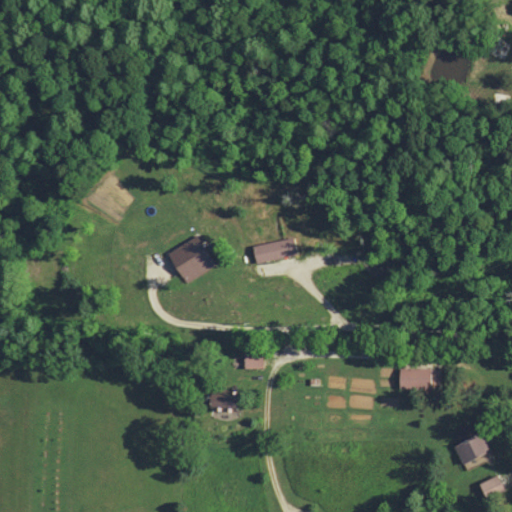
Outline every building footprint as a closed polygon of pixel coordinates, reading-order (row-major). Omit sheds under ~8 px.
[(254,262),(296,254),(293,237),(251,245),(254,262)] [(177,274),(200,269),(195,243),(172,247),(177,274)] [(260,368),(260,353),(230,353),(230,368),(260,368)] [(397,388),(436,388),(436,367),(397,367),(397,388)] [(235,395),(203,394),(203,407),(235,409),(235,395)] [(448,434),(463,464),(488,451),(473,421),(448,434)]
